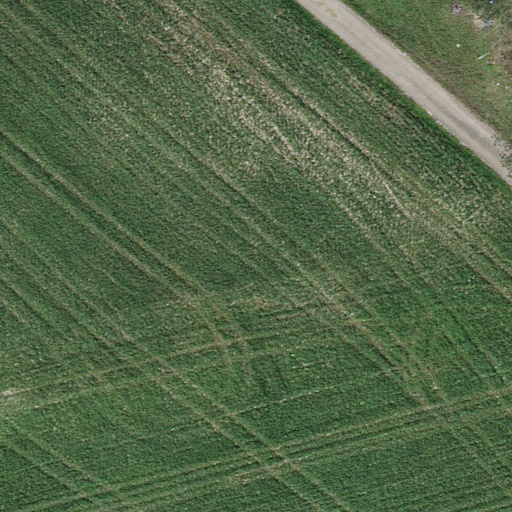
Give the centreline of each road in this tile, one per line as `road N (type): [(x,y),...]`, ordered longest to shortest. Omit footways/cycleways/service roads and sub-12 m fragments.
road 1 (motorway): [(0,171),(287,0)]
road 2 (track): [(315,0),(511,167)]
